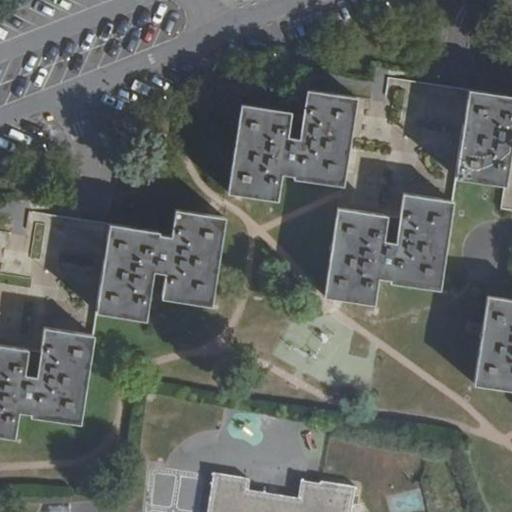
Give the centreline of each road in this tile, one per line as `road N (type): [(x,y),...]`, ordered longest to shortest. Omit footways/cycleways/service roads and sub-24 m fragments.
road 1 (residential): [(0,114),(212,38)]
road 2 (unknown): [(85,83),(107,191),(103,238)]
